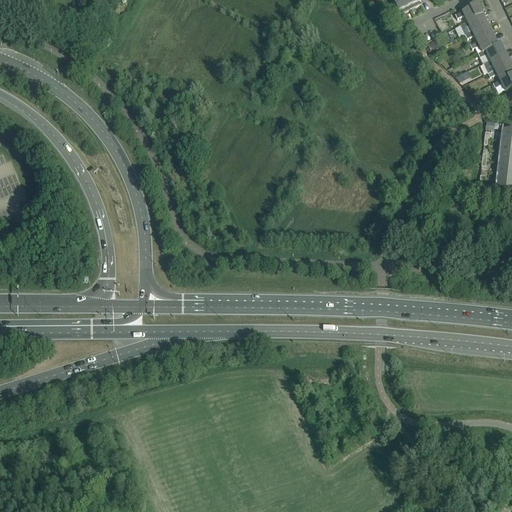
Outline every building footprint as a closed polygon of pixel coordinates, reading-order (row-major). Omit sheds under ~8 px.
[(404,0),(391,0),(398,13),(403,11),(404,14),(411,11),(409,8),(404,0)] [(416,0),(404,0),(409,8),(413,6),(414,9),(421,6),(420,3),(419,3),(416,0)] [(464,18),(467,24),(483,16),(481,12),(484,11),(481,4),(462,13),(462,14),(455,17),(457,21),(464,18)] [(488,26),(483,16),(467,24),(460,27),(462,31),(469,28),(472,34),(488,26)] [(493,36),(488,26),(472,34),(465,37),(467,41),(474,38),(477,44),(493,36)] [(498,46),(497,46),(493,36),(477,44),(470,47),(472,51),(479,48),(482,54),(498,46)] [(490,63),(506,55),(500,44),(497,46),(498,46),(482,54),(478,56),(480,60),(487,56),(490,62),(490,63)] [(511,65),(506,55),(490,63),(490,62),(483,66),(488,76),(495,72),(495,73),(511,65)] [(511,76),(511,67),(511,65),(495,73),(495,72),(488,76),(490,80),(497,76),(500,82),(500,83),(511,76)] [(511,76),(500,83),(500,82),(493,86),(495,90),(502,86),(505,93),(511,90),(511,76)] [(511,132),(504,131),(503,142),(511,143),(511,132)] [(511,154),(511,143),(503,142),(501,153),(511,154)] [(511,165),(511,154),(501,153),(500,164),(511,165)] [(511,176),(511,165),(500,164),(499,174),(511,176)] [(511,186),(511,176),(499,174),(497,185),(511,186)] [(511,197),(511,186),(497,185),(496,196),(511,197)]
